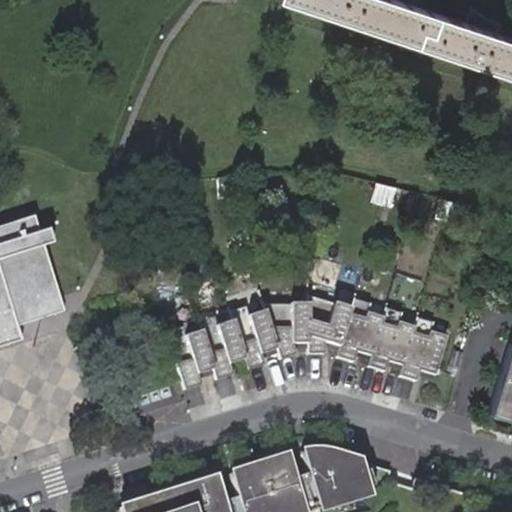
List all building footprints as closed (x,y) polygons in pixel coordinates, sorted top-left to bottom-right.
[(408,0),(295,0),(511,66),(511,32),(502,29),(470,19),(408,0)] [(475,3),(470,19),(502,29),(505,18),(489,13),(475,3)] [(28,213),(0,222),(0,322),(8,320),(11,327),(61,311),(28,213)] [(175,342),(173,333),(157,338),(170,385),(187,380),(183,367),(199,362),(203,376),(220,371),(216,358),(232,353),(236,366),(253,361),(249,349),(265,344),(268,357),(286,351),(283,338),(301,335),(297,347),(311,352),(315,339),(330,344),(327,357),(344,362),(347,349),(363,354),(359,366),(376,371),(380,359),(395,363),(391,376),(408,381),(412,369),(429,373),(440,334),(423,329),(428,316),(410,311),(407,324),(391,320),(396,307),(378,302),(374,315),(359,310),(363,297),(346,292),(342,305),(299,292),(297,297),(254,309),(257,319),(242,323),(239,314),(222,318),(225,328),(207,333),(205,324),(188,329),(190,338),(175,342)] [(11,327),(8,320),(0,322),(0,346),(15,342),(11,327)] [(511,339),(502,337),(483,403),(511,411),(511,339)] [(316,503),(296,446),(282,451),(301,507),(316,503)] [(310,448),(296,446),(316,503),(361,489),(352,460),(310,448)] [(285,511),(301,507),(282,451),(225,470),(239,511),(285,511)] [(239,511),(225,470),(211,475),(224,511),(239,511)] [(224,511),(211,475),(115,508),(116,511),(224,511)]
